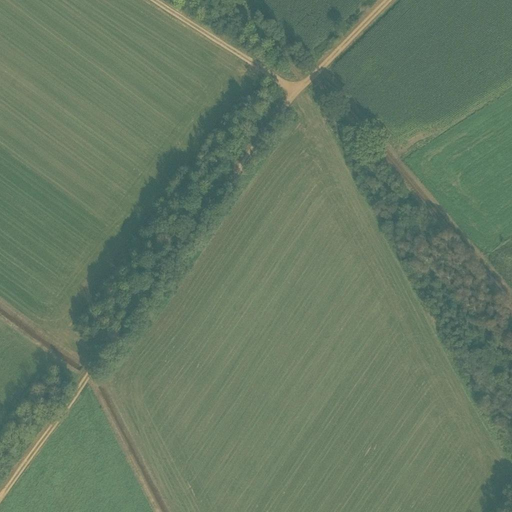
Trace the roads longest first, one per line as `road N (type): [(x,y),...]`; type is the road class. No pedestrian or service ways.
road 1 (track): [(0,498),(295,92)]
road 2 (track): [(295,92),(153,0)]
road 3 (track): [(388,0),(295,92)]
